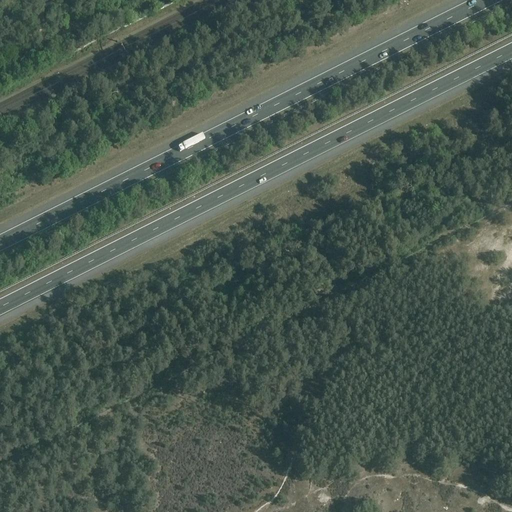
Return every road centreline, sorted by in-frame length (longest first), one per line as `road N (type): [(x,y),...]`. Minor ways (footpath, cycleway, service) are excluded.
road 1 (motorway): [(0,311),(511,53)]
road 2 (motorway): [(480,0),(0,241)]
